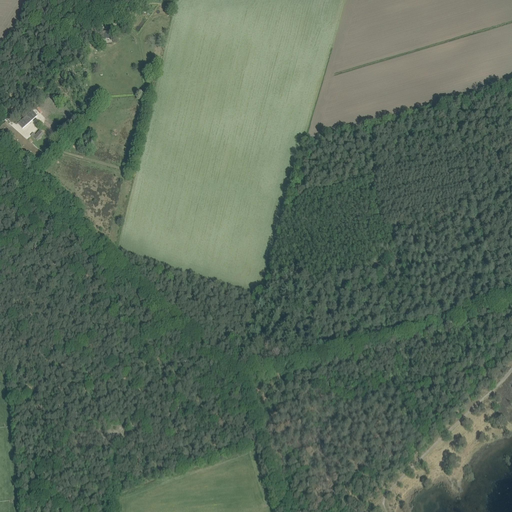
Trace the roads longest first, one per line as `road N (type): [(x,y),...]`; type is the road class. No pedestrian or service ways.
road 1 (track): [(0,162),(237,378),(283,511)]
road 2 (unknown): [(511,354),(323,413),(318,441),(337,511)]
road 3 (track): [(511,301),(237,378)]
road 4 (track): [(387,511),(387,493),(511,368)]
